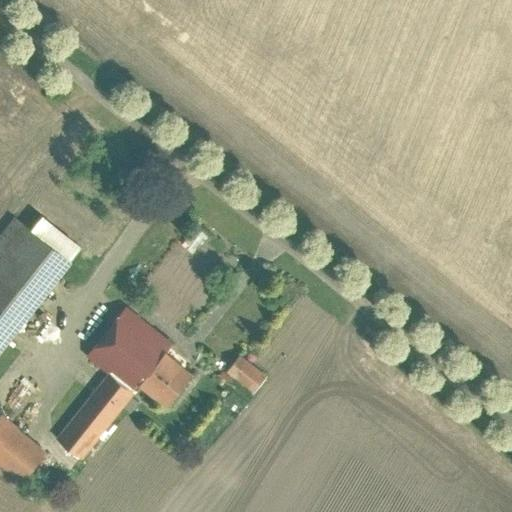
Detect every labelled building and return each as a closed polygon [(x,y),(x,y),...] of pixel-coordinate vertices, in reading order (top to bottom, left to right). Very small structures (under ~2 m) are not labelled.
[(15,215),(0,232),(0,342),(79,247),(37,212),(26,225),(15,215)] [(183,241),(194,252),(210,235),(199,224),(183,241)] [(107,370),(55,435),(82,457),(138,386),(166,408),(195,372),(160,344),(166,337),(123,304),(85,352),(107,370)] [(242,350),(227,368),(253,390),(268,372),(242,350)] [(49,450),(0,410),(0,464),(23,483),(49,450)]
